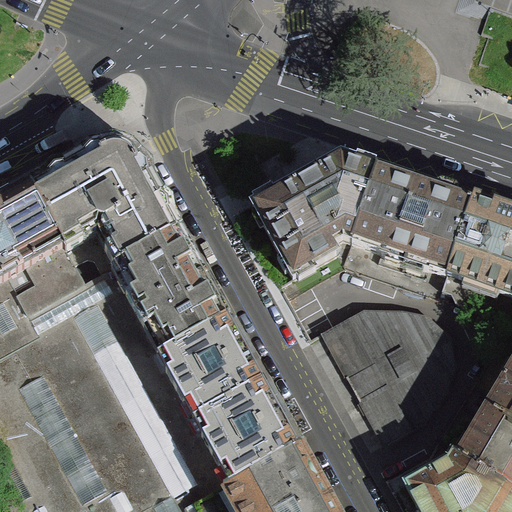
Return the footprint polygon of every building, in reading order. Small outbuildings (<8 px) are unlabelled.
[(31,188),(66,249),(69,253),(97,238),(115,269),(181,233),(137,154),(127,147),(116,146),(106,147),(31,188)] [(352,246),(378,171),(342,159),(253,208),(294,282),(339,257),(334,249),(344,243),(352,246)] [(449,279),(473,203),(378,171),(352,246),(449,279)] [(0,205),(0,286),(10,281),(27,271),(66,249),(31,188),(0,205)] [(511,319),(511,216),(473,203),(449,279),(444,294),(452,297),(457,307),(468,310),(510,324),(511,319)] [(228,319),(181,233),(115,269),(163,355),(228,319)] [(103,275),(115,269),(97,238),(69,253),(76,267),(88,260),(96,262),(103,275)] [(69,253),(66,249),(27,271),(37,289),(19,298),(10,281),(0,286),(0,340),(8,356),(97,305),(86,285),(76,267),(69,253)] [(187,511),(186,510),(224,489),(230,486),(194,422),(158,357),(163,355),(115,269),(103,275),(86,285),(97,305),(8,356),(0,360),(0,505),(1,508),(8,511),(187,511)] [(361,318),(325,338),(354,389),(388,449),(427,426),(446,400),(458,370),(451,342),(428,321),(400,314),(361,318)] [(264,384),(228,319),(163,355),(158,357),(194,422),(264,384)] [(0,360),(8,356),(0,340),(0,360)] [(511,367),(458,457),(511,489),(511,367)] [(299,448),(264,384),(194,422),(230,486),(299,448)] [(334,511),(299,448),(230,486),(224,489),(236,511),(334,511)] [(450,463),(407,487),(420,511),(511,511),(511,489),(458,457),(454,454),(450,463)] [(236,511),(224,489),(186,510),(187,511),(236,511)]
